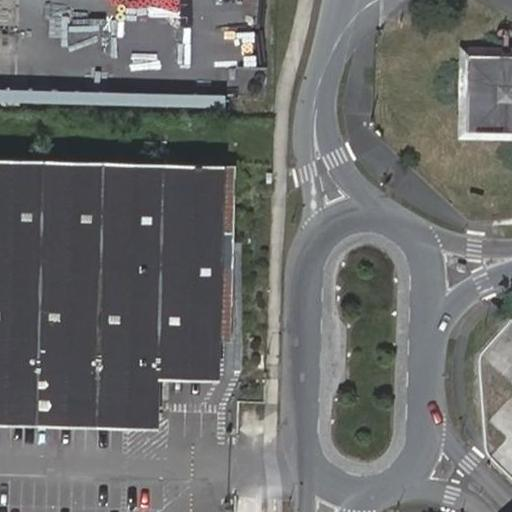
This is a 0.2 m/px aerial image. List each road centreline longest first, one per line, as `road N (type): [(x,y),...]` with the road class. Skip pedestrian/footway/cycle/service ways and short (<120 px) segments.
road 1 (tertiary): [(343,220),(312,246),(305,267),(307,452)]
road 2 (tertiary): [(384,489),(406,480),(426,438),(429,270)]
road 3 (unclassified): [(343,220),(322,166),(315,112),(342,0)]
